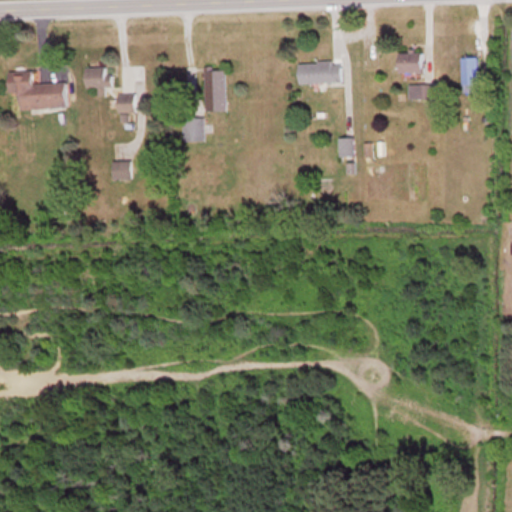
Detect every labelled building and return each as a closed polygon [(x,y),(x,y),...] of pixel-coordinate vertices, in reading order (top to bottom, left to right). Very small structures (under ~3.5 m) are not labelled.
[(422,51),(397,51),(397,74),(422,74),(422,51)] [(463,56),(463,89),(478,89),(478,56),(463,56)] [(342,81),(342,61),(299,61),(299,81),(342,81)] [(205,109),(225,109),(225,66),(205,66),(205,109)] [(21,109),(67,106),(66,81),(34,83),(33,69),(7,71),(9,92),(20,91),(21,109)] [(119,109),(134,108),(133,93),(118,94),(119,109)] [(183,140),(204,140),(204,117),(183,117),(183,140)] [(112,178),(134,178),(134,159),(112,159),(112,178)]
